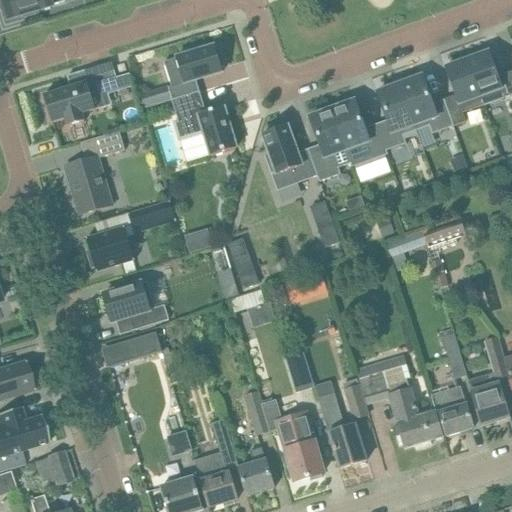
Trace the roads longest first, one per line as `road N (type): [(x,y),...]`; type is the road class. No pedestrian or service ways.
road 1 (unclassified): [(121,511),(26,201)]
road 2 (residential): [(509,0),(294,78),(275,71),(252,0)]
road 3 (residential): [(231,0),(0,70)]
road 4 (residential): [(350,511),(511,463)]
